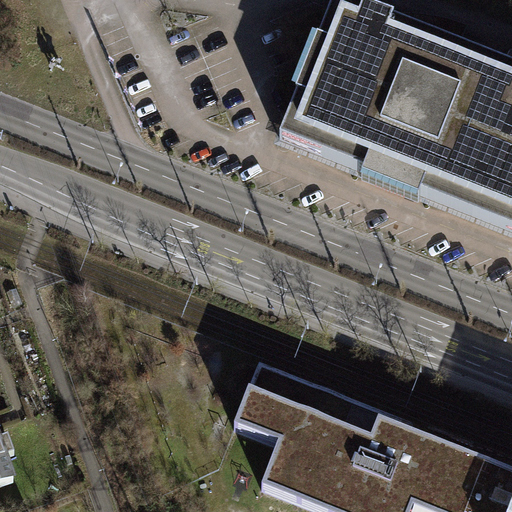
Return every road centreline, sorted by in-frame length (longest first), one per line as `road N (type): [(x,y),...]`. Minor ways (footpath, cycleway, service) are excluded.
road 1 (primary): [(0,178),(511,380)]
road 2 (primary): [(511,314),(0,112)]
